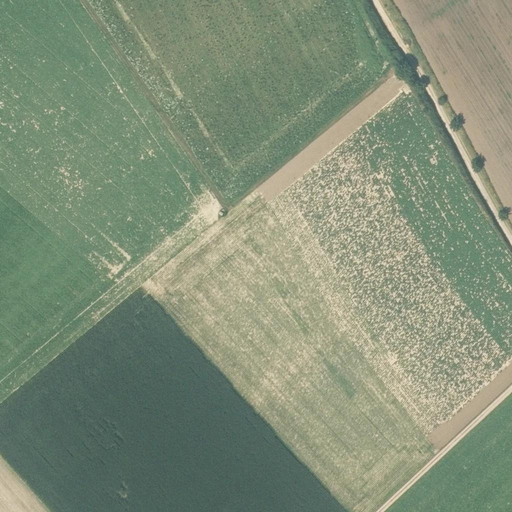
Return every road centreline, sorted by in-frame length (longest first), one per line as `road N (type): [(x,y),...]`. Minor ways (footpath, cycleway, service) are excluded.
road 1 (track): [(511,240),(375,0)]
road 2 (track): [(511,387),(376,511)]
